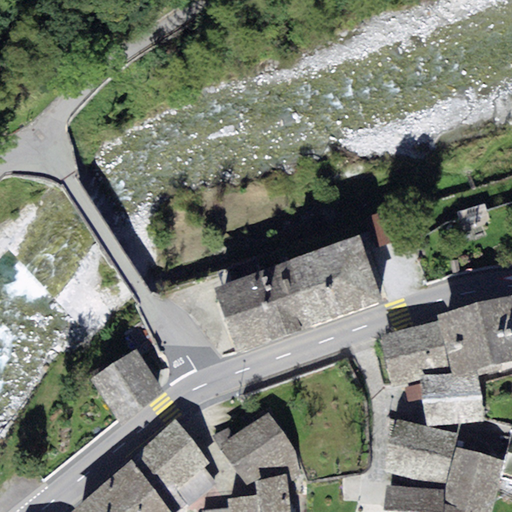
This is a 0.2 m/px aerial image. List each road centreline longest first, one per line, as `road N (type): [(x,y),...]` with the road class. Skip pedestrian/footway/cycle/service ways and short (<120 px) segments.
road 1 (unclassified): [(204,384),(69,176),(38,152)]
road 2 (unclassified): [(38,152),(53,124),(112,62),(208,0)]
road 3 (residential): [(511,429),(432,427),(404,416),(381,394),(359,328)]
road 4 (primary): [(40,511),(204,384)]
road 5 (track): [(9,511),(1,477),(88,335)]
road 6 (primary): [(204,384),(359,328)]
road 7 (primary): [(359,328),(511,287)]
